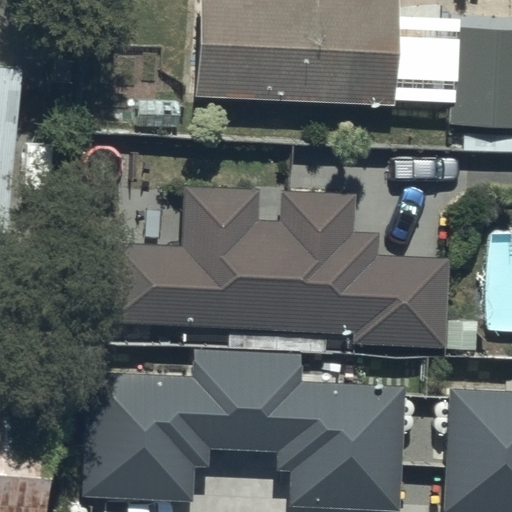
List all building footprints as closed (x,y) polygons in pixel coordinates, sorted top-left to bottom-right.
[(394,0),(198,0),(195,93),(390,101),(394,0)] [(511,27),(452,24),(447,120),(511,123),(511,27)] [(0,139),(9,53),(0,52),(0,139)] [(257,187),(184,184),(181,245),(108,243),(105,322),(352,331),(352,341),(444,344),(448,255),(375,252),(376,234),(352,233),(353,190),(277,188),(276,220),(256,219),(257,187)] [(194,377),(91,373),(85,496),(191,501),(192,466),(209,466),(210,450),(278,453),(277,470),(292,470),(290,508),(374,511),(400,511),(406,390),(300,385),(301,354),(196,349),(194,377)] [(0,511),(36,511),(47,355),(0,352),(0,511)] [(511,511),(511,392),(451,389),(444,511),(511,511)]
